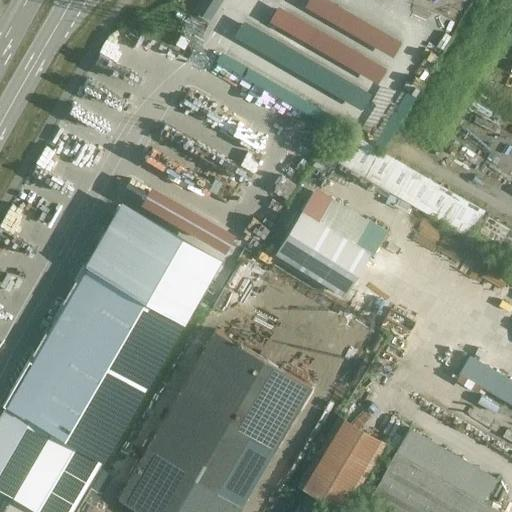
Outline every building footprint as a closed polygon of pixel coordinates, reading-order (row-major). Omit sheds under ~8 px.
[(210,0),(203,14),(211,18),(221,0),(210,0)] [(235,35),(319,82),(313,93),(333,105),(339,94),(363,108),(373,90),(244,19),(235,35)] [(343,134),(331,160),(428,202),(427,204),(439,209),(437,214),(459,223),(457,227),(471,233),(482,208),(454,196),(456,192),(448,189),(452,180),(343,134)] [(150,175),(138,196),(221,244),(233,222),(150,175)] [(0,492),(35,511),(71,511),(220,250),(122,195),(0,409),(0,492)] [(275,256),(342,299),(369,257),(354,247),(369,224),(332,202),(319,224),(302,214),(275,256)] [(468,244),(459,262),(481,273),(490,255),(468,244)] [(492,260),(487,273),(507,280),(511,267),(492,260)] [(148,511),(238,511),(312,382),(213,326),(117,494),(148,511)] [(459,374),(511,401),(511,375),(470,353),(459,374)] [(345,507),(386,438),(343,412),(301,481),(345,507)] [(503,474),(412,423),(358,511),(313,511),(298,503),(292,511),(498,511),(500,510),(485,503),(503,474)]
